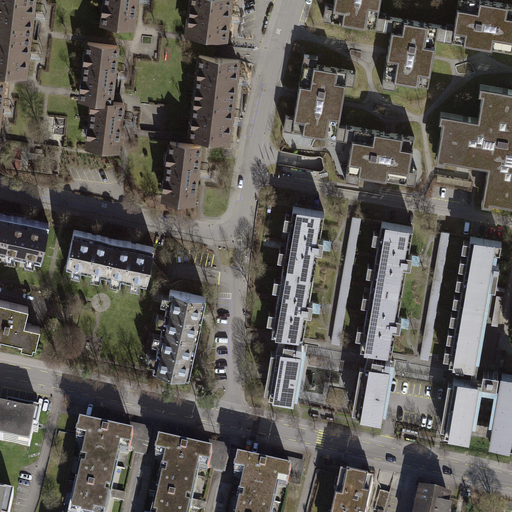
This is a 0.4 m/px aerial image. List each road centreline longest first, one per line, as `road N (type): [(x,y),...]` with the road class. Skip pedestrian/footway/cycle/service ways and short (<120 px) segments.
road 1 (tertiary): [(0,371),(511,484)]
road 2 (residential): [(249,178),(241,215),(224,235),(0,183)]
road 3 (residential): [(249,178),(511,225)]
road 4 (residential): [(295,0),(249,178)]
